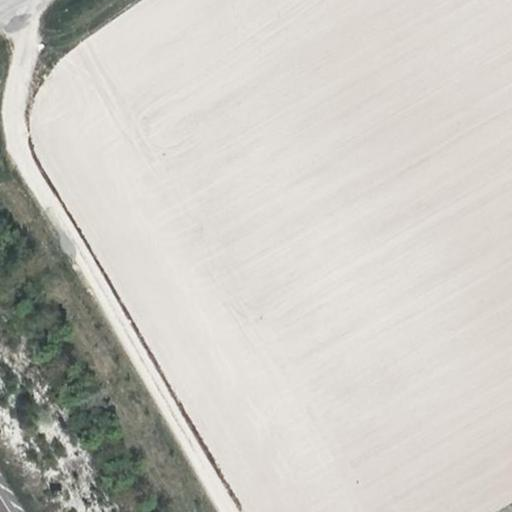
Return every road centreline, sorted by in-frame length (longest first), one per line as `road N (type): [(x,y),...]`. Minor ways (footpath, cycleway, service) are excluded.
road 1 (track): [(238,511),(16,146),(26,43),(0,4)]
road 2 (track): [(145,0),(23,77)]
